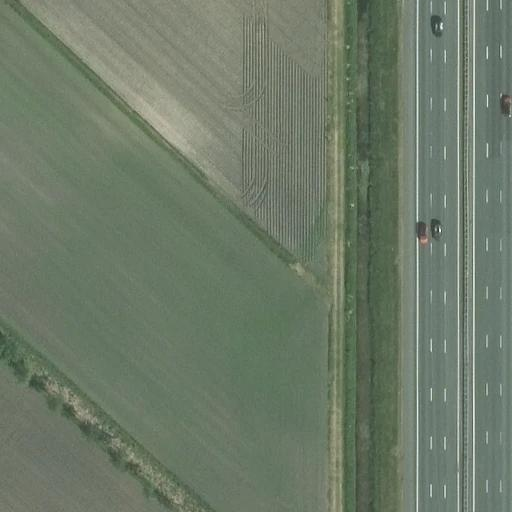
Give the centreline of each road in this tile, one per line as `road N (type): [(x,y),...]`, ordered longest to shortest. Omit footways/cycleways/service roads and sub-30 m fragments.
road 1 (motorway): [(436,0),(435,511)]
road 2 (track): [(334,0),(334,511)]
road 3 (motorway): [(505,511),(505,0)]
